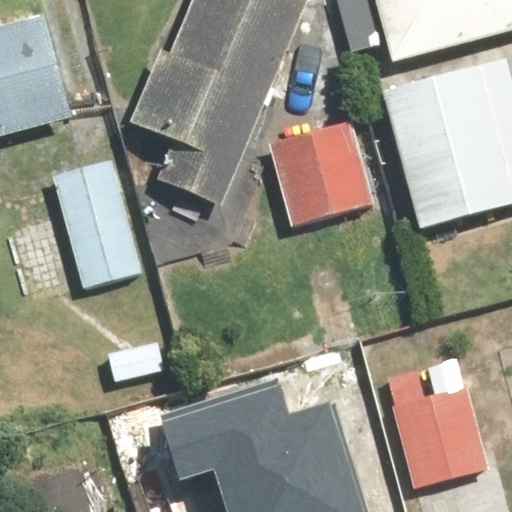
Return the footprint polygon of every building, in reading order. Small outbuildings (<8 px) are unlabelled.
[(232,210),(318,4),(307,0),(205,0),(181,59),(171,55),(140,129),(181,145),(165,182),(232,210)] [(511,39),(511,0),(383,0),(401,68),(511,39)] [(0,149),(18,146),(16,135),(79,123),(59,26),(0,38),(0,149)] [(511,64),(395,94),(430,236),(511,216),(511,64)] [(363,123),(275,146),(309,273),(361,260),(351,219),(386,210),(363,123)] [(123,164),(60,180),(88,295),(151,279),(123,164)] [(226,497),(352,460),(330,392),(294,403),(283,368),(156,407),(174,467),(215,455),(226,497)] [(425,374),(392,381),(419,499),(501,480),(480,387),(431,399),(425,374)] [(367,511),(352,460),(226,497),(230,511),(367,511)]
